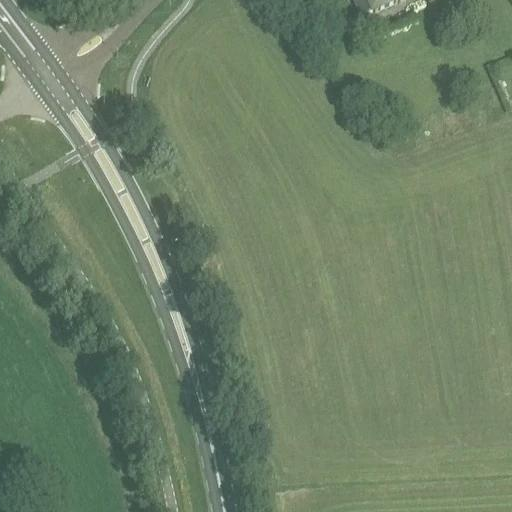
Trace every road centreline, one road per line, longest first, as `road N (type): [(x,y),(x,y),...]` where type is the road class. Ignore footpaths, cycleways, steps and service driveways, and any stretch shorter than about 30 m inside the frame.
road 1 (secondary): [(223,511),(200,395),(155,252),(53,80)]
road 2 (unclassified): [(53,80),(155,0)]
